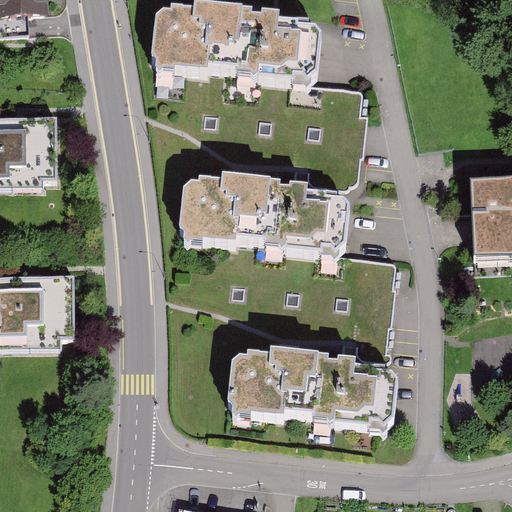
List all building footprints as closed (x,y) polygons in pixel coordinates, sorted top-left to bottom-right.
[(33,47),(32,27),(54,25),(52,0),(0,0),(0,42),(1,50),(33,47)] [(212,82),(242,84),(242,81),(248,81),(252,48),(243,47),(265,23),(199,20),(199,25),(179,23),(178,29),(169,29),(160,35),(156,70),(161,78),(162,86),(212,89),(212,82)] [(265,27),(265,23),(251,47),(260,48),(256,81),(250,80),(250,90),(307,98),(307,104),(321,105),(323,98),(330,94),(333,52),(324,46),(324,40),(293,37),(294,30),(277,28),(277,34),(264,34),(265,27)] [(57,130),(0,131),(0,205),(43,204),(43,194),(58,194),(57,130)] [(265,211),(267,190),(221,185),(219,190),(197,188),(196,192),(189,192),(183,198),(177,237),(183,243),(180,249),(186,255),(191,251),(200,253),(234,254),(235,246),(263,249),(264,244),(271,245),(273,212),(265,211)] [(511,270),(511,190),(464,193),(467,272),(511,270)] [(272,257),(280,259),(329,263),(329,271),(342,272),(347,269),(348,261),(354,257),(357,219),(348,206),(316,203),(317,194),(275,191),(274,213),(282,214),(280,246),(272,246),(272,257)] [(77,348),(90,348),(89,289),(14,289),(14,361),(77,360),(77,348)] [(0,367),(10,367),(8,295),(0,295),(0,367)] [(278,419),(308,422),(315,421),(318,392),(310,391),(311,366),(266,362),(265,366),(243,364),(242,368),(235,368),(227,373),(222,411),(227,417),(226,424),(230,429),(236,425),(245,426),(246,422),(277,425),(278,419)] [(361,373),(321,370),(319,396),(327,397),(325,426),(318,426),(317,433),(373,437),(373,442),(386,443),(385,451),(392,447),(395,440),(400,432),(403,396),(397,388),(388,387),(388,381),(360,379),(361,373)]
